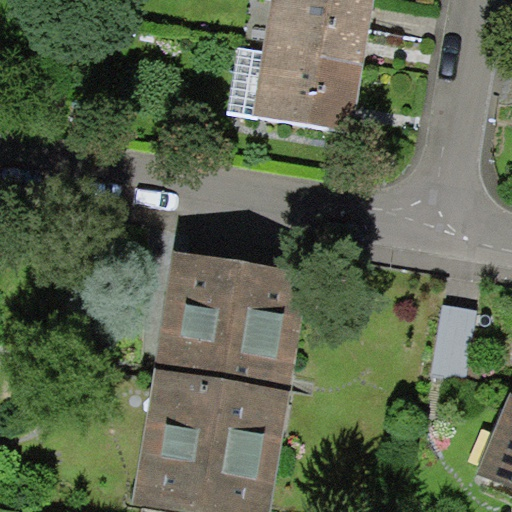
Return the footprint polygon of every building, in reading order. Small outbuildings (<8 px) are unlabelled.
[(357,0),(289,0),(281,54),(358,66),(361,48),(368,2),(357,0)] [(351,108),(358,66),(281,54),(271,117),(258,115),(258,118),(347,132),(351,108)] [(146,463),(149,464),(143,500),(217,511),(259,511),(297,281),(239,272),(182,262),(176,298),(173,298),(166,344),(172,345),(160,418),(154,417),(146,463)] [(443,309),(432,373),(466,379),(476,314),(443,309)] [(511,443),(511,446),(500,476),(488,471),(487,474),(511,484),(511,413),(501,439),(511,443)]
